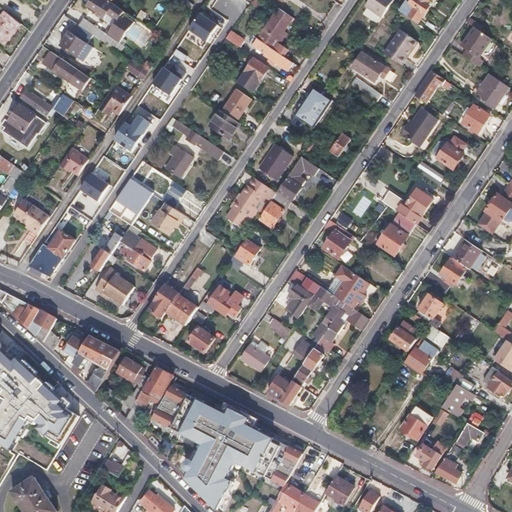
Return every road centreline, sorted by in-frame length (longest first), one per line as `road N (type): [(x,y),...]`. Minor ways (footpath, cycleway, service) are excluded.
road 1 (residential): [(471,0),(209,381)]
road 2 (residential): [(124,336),(351,0)]
road 3 (residential): [(307,432),(511,129)]
road 4 (residential): [(46,295),(240,9)]
road 5 (residential): [(205,511),(0,313)]
road 6 (tertiary): [(307,432),(463,511)]
